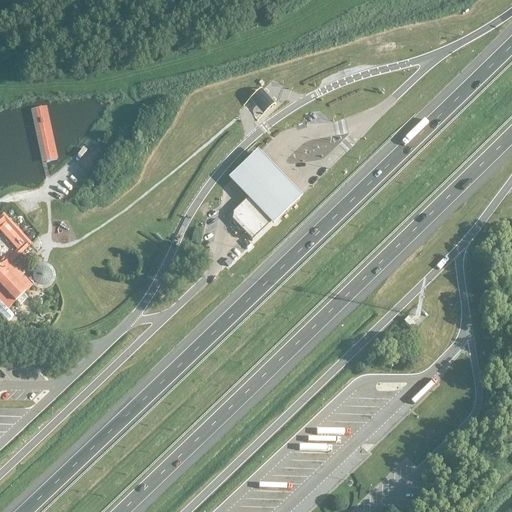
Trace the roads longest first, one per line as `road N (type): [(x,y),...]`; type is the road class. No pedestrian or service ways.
road 1 (motorway): [(511,45),(25,511)]
road 2 (motorway): [(121,511),(511,133)]
